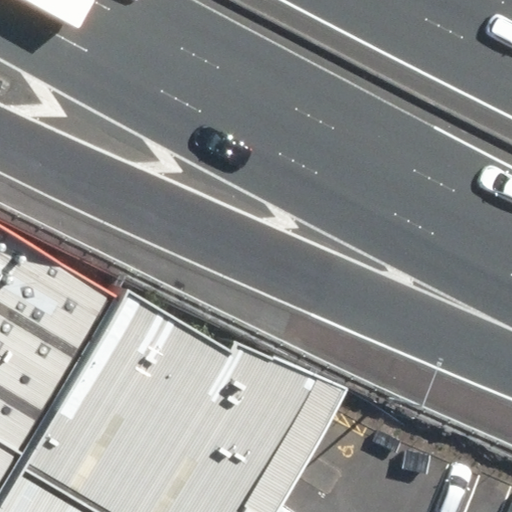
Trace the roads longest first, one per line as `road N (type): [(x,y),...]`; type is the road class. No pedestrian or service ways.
road 1 (motorway): [(511,366),(0,124)]
road 2 (motorway): [(511,211),(102,0)]
road 3 (motorway): [(389,0),(511,63)]
